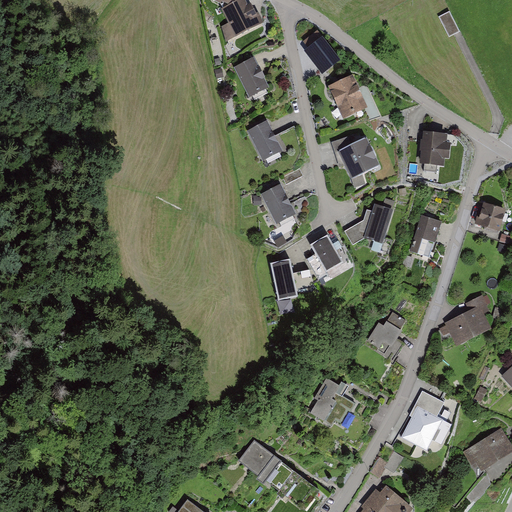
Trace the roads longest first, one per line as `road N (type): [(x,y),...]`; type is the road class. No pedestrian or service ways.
road 1 (residential): [(336,511),(400,402),(487,141)]
road 2 (residential): [(487,141),(291,3)]
road 3 (residential): [(328,218),(285,15),(291,3)]
